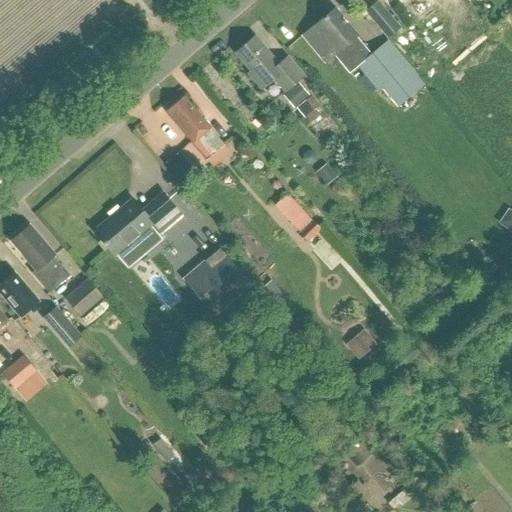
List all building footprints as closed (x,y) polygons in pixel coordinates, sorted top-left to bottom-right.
[(378,0),(377,0),(365,11),(387,38),(400,26),(378,0)] [(358,67),(379,91),(406,69),(385,43),(373,53),(359,36),(361,34),(337,6),(315,25),(338,52),(336,54),(352,72),(358,67)] [(275,79),(286,92),(304,76),(288,56),(279,64),(255,36),(235,53),(251,70),(248,73),(262,89),(275,79)] [(299,84),(288,93),(298,105),(309,96),(299,84)] [(192,141),(212,165),(229,150),(184,97),(167,111),(192,141)] [(166,163),(181,182),(192,172),(177,154),(166,163)] [(330,166),(320,175),(328,185),(338,176),(330,166)] [(133,197),(94,228),(115,254),(150,225),(158,234),(182,214),(163,192),(142,209),(133,197)] [(303,232),(302,232),(309,241),(323,229),(314,219),(313,220),(294,199),(282,209),(303,232)] [(32,274),(49,294),(69,276),(53,258),(55,256),(30,226),(12,241),(36,270),(32,274)] [(220,247),(183,277),(214,315),(251,284),(220,247)] [(0,283),(0,292),(19,315),(38,300),(14,272),(0,283)] [(87,278),(64,297),(80,316),(103,296),(87,278)] [(58,307),(44,318),(69,349),(83,337),(58,307)] [(348,345),(362,360),(379,344),(366,329),(348,345)] [(25,353),(3,372),(16,388),(39,369),(25,353)] [(348,457),(356,467),(364,460),(356,451),(348,457)]
